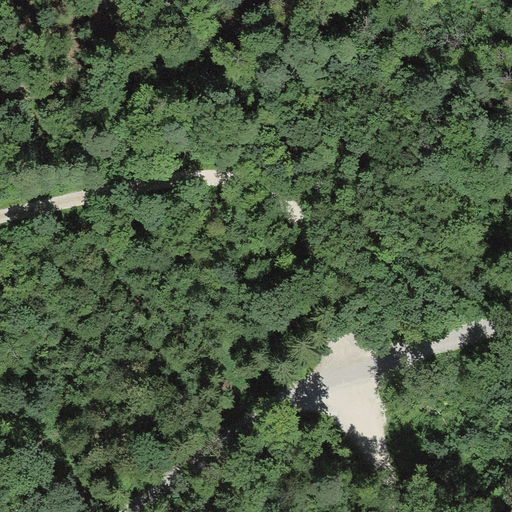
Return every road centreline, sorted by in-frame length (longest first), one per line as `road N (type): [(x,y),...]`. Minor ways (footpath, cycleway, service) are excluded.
road 1 (track): [(347,374),(304,240),(284,214),(251,196),(178,187),(0,219)]
road 2 (track): [(132,511),(347,374)]
road 3 (track): [(347,374),(511,324)]
road 4 (track): [(395,511),(347,374)]
